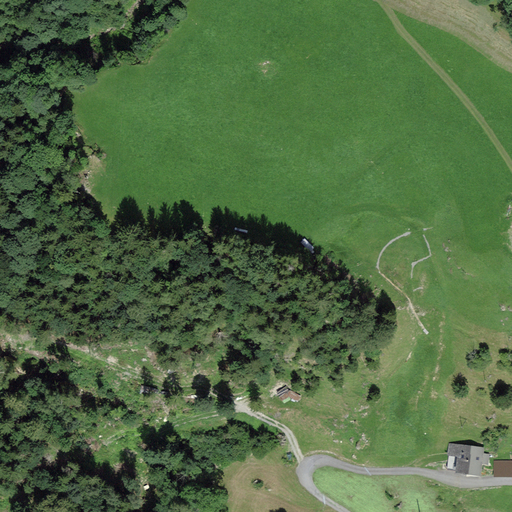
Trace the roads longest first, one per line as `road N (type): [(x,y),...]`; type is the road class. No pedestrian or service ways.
road 1 (track): [(511,480),(470,482),(320,461),(307,467),(307,484),(343,511)]
road 2 (track): [(307,467),(277,424),(209,389),(151,384)]
road 3 (track): [(115,433),(161,431),(184,419),(243,411),(250,401),(286,401)]
